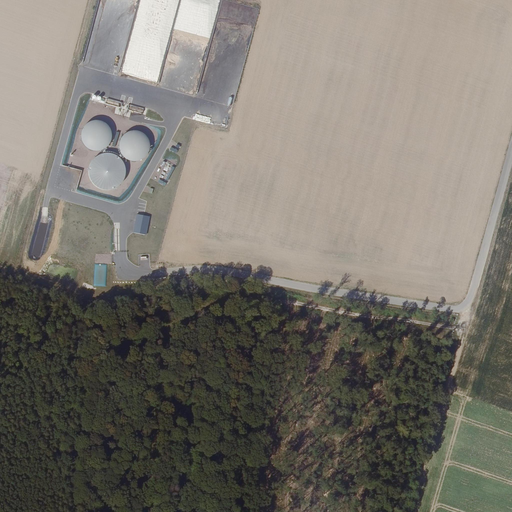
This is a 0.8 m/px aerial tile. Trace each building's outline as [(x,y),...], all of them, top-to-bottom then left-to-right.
[(194,50),(196,36),(187,35),(186,50),(194,50)] [(193,72),(190,84),(198,86),(200,74),(193,72)] [(188,87),(187,94),(194,96),(196,89),(188,87)] [(109,147),(112,143),(113,139),(113,134),(111,130),(109,126),(105,124),(101,122),(97,121),(92,122),(88,124),(85,127),(83,131),(82,135),(82,140),(83,144),(86,148),(89,150),(93,152),(98,153),(102,152),(106,150),(109,147)] [(138,162),(142,161),(146,158),(148,155),(150,151),(151,146),(150,142),(148,138),(145,135),(141,133),(137,132),(133,132),(128,133),(125,136),(122,139),(120,143),(120,147),(121,152),(123,156),(126,159),(129,161),(134,162),(138,162)] [(101,190),(106,191),(111,191),(115,190),(119,187),(123,184),(125,179),(126,175),(126,170),(125,165),(122,161),(119,158),(115,155),(110,154),(105,154),(100,155),(96,158),(93,161),(91,166),(89,170),(89,175),(91,180),(93,184),(97,187),(101,190)] [(77,172),(74,191),(77,191),(81,170),(62,166),(62,167),(66,168),(65,170),(77,172)] [(36,240),(40,241),(40,242),(45,243),(46,233),(36,232),(36,240)] [(33,247),(32,255),(41,256),(41,247),(33,247)]
